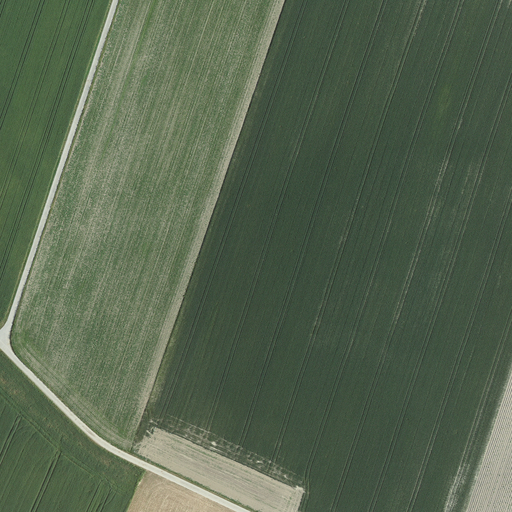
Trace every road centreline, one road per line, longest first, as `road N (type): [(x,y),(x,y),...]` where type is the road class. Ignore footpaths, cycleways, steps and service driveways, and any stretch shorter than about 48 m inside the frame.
road 1 (track): [(1,344),(115,0)]
road 2 (track): [(1,344),(110,448),(244,511)]
